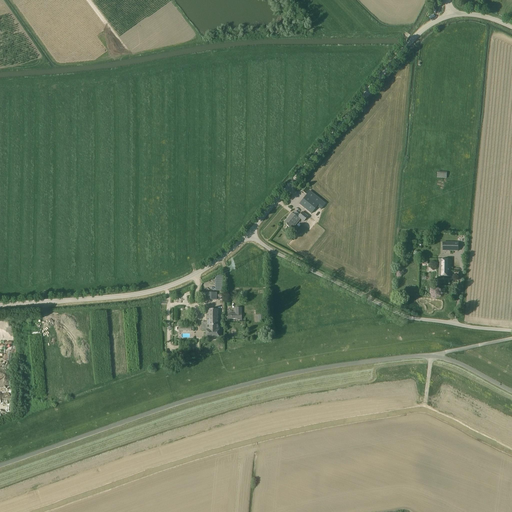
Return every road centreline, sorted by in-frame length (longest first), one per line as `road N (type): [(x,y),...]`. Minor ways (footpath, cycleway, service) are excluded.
road 1 (unclassified): [(434,355),(313,368),(207,393),(0,464)]
road 2 (unclassified): [(450,14),(413,37),(249,234)]
road 3 (unclassified): [(511,331),(413,317),(249,234)]
road 4 (unclassified): [(249,234),(217,262),(152,291),(0,305)]
